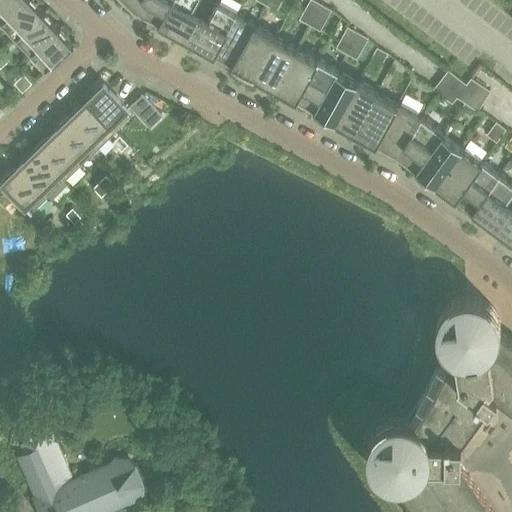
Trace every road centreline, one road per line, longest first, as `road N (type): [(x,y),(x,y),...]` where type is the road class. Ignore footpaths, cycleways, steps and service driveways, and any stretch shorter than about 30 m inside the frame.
road 1 (residential): [(511,281),(381,186),(102,34)]
road 2 (residential): [(0,135),(102,34)]
